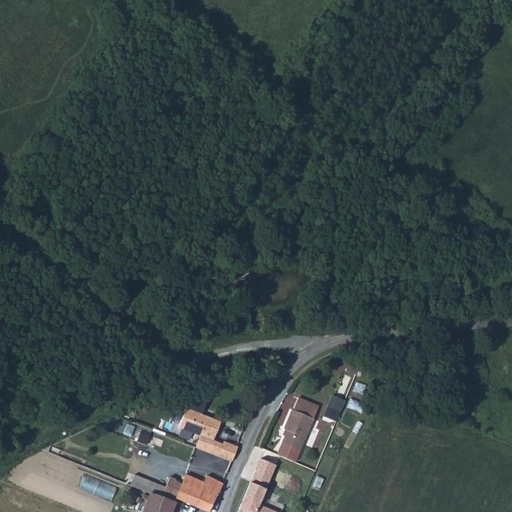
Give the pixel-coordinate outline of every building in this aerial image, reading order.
[(346,370),(357,374),(361,366),(350,361),(346,370)] [(329,394),(320,415),(335,421),(343,400),(329,394)] [(287,430),(282,443),(300,450),(305,437),(317,407),(296,398),(291,411),(290,410),(283,429),(287,430)] [(179,427),(206,439),(215,436),(221,423),(197,412),(197,411),(188,407),(179,427)] [(144,445),(149,432),(139,428),(133,441),(144,445)] [(213,442),(208,453),(218,457),(223,446),(213,442)] [(232,463),(238,448),(224,443),(223,446),(218,457),(220,458),(224,459),(232,463)] [(83,473),(77,485),(109,498),(114,486),(83,473)] [(181,483),(175,499),(194,507),(203,485),(203,483),(184,475),(181,483)] [(194,507),(205,511),(209,511),(213,504),(222,485),(205,476),(203,483),(203,485),(194,507)] [(163,493),(175,499),(181,483),(169,477),(163,493)] [(143,480),(139,491),(143,493),(149,495),(149,494),(158,497),(159,495),(162,486),(153,483),(152,484),(144,481),(143,480)] [(247,482),(241,498),(255,504),(262,488),(247,482)] [(274,511),(255,504),(241,498),(235,511),(274,511)]
